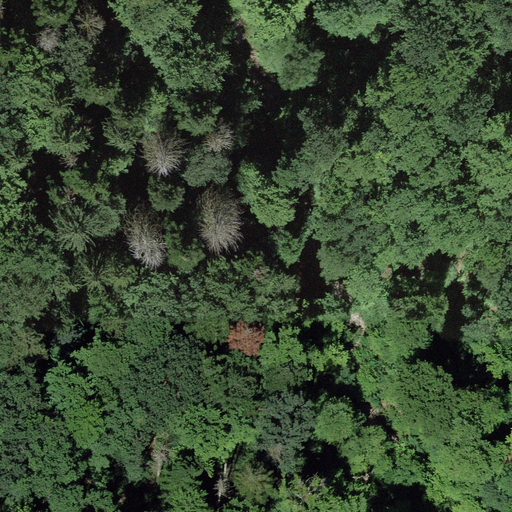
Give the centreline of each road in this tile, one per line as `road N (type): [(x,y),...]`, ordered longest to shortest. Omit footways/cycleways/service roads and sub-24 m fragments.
road 1 (track): [(427,0),(415,237),(465,394),(511,467)]
road 2 (track): [(0,39),(43,204),(44,366),(84,501)]
